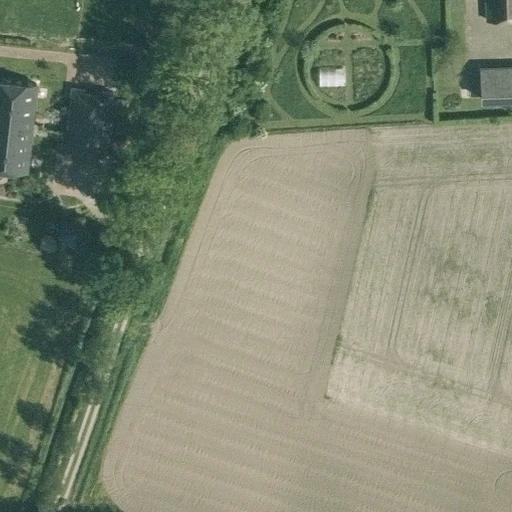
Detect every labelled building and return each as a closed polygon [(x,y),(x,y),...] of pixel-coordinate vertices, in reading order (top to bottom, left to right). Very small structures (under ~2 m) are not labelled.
[(511,0),(485,0),(486,19),(511,18),(511,0)] [(511,65),(480,66),(481,99),(511,98),(511,65)] [(78,83),(105,84),(106,67),(79,66),(78,83)] [(0,122),(31,126),(36,83),(0,78),(0,122)] [(100,90),(99,93),(83,91),(83,88),(73,87),(64,148),(76,150),(77,147),(93,149),(93,152),(104,153),(112,91),(100,90)] [(0,167),(26,170),(31,126),(0,122),(0,167)]
